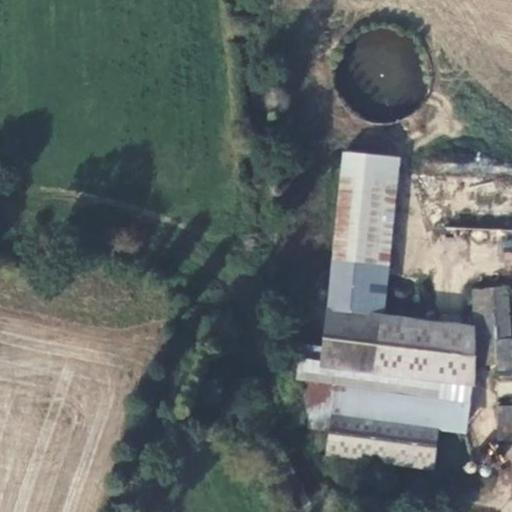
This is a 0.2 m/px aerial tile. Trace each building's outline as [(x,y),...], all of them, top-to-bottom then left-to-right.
[(337,171),(324,279),(322,293),(320,307),(372,315),(374,300),(377,282),(391,177),(337,171)] [(467,293),(470,328),(473,364),(492,363),(494,388),(511,386),(511,338),(504,338),(501,291),(467,293)] [(311,380),(363,387),(461,400),(473,364),(470,328),(372,315),(320,307),(311,380)] [(311,380),(303,379),(300,405),(316,428),(329,430),(326,454),(427,467),(432,429),(457,432),(461,400),(363,387),(311,380)] [(511,405),(492,407),(494,441),(511,439),(511,405)]
